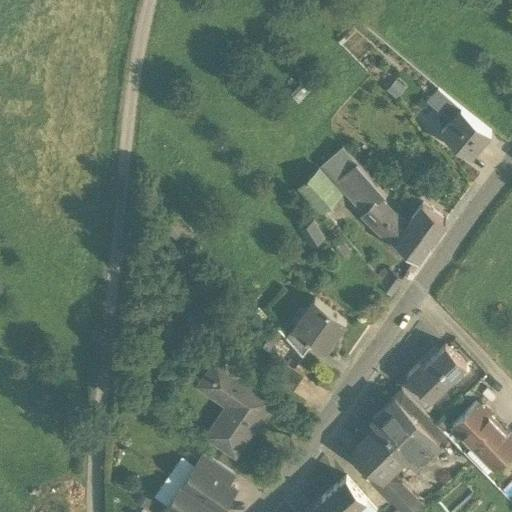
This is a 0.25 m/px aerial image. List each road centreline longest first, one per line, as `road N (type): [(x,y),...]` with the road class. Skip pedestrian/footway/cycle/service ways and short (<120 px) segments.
road 1 (track): [(152,0),(138,53),(115,252),(93,511)]
road 2 (residential): [(262,511),(307,463),(418,294),(511,175)]
